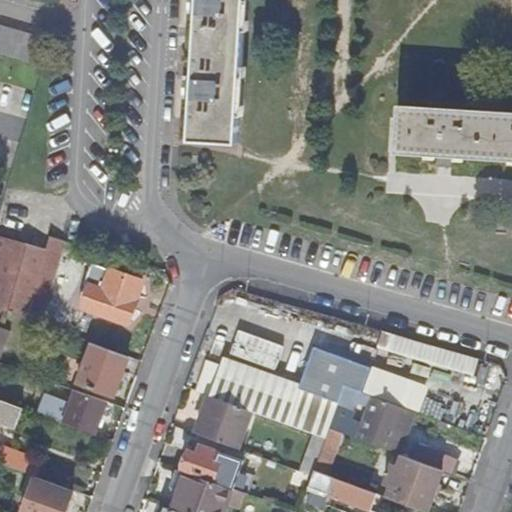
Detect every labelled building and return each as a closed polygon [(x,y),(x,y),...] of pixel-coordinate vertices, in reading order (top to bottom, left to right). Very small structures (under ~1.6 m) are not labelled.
[(188,0),(188,3),(187,15),(197,15),(193,78),(184,78),(183,88),(182,99),(192,100),(190,141),(236,145),(244,0),(188,0)] [(0,53),(31,62),(37,38),(0,27),(0,53)] [(50,42),(37,38),(31,62),(44,65),(50,42)] [(511,112),(398,107),(397,154),(437,156),(437,168),(449,169),(450,157),(511,160),(511,112)] [(64,258),(0,239),(0,311),(45,325),(64,258)] [(142,281),(93,262),(83,288),(87,290),(82,306),(126,323),(142,281)] [(248,354),(279,366),(288,343),(241,326),(231,354),(246,359),(248,354)] [(396,330),(391,346),(476,374),(482,358),(396,330)] [(128,354),(91,341),(75,381),(111,395),(128,354)] [(346,383),(352,365),(313,352),(302,377),(343,391),(345,387),(346,383)] [(352,365),(346,383),(363,389),(369,371),(352,365)] [(209,394),(250,410),(312,433),(326,438),(329,429),(335,413),(343,391),(302,377),(296,395),(219,367),(218,369),(211,366),(206,378),(210,380),(208,386),(211,388),(209,394)] [(38,414),(92,432),(104,399),(75,389),(70,402),(45,394),(38,414)] [(235,447),(250,410),(209,394),(201,413),(208,416),(201,435),(235,447)] [(340,433),(387,450),(403,408),(374,397),(362,428),(349,423),(351,419),(335,413),(329,429),(340,433)] [(0,402),(0,424),(16,430),(24,411),(0,402)] [(387,450),(397,453),(413,411),(403,408),(387,450)] [(208,416),(201,413),(194,432),(201,435),(208,416)] [(314,470),(325,475),(340,433),(329,429),(326,438),(314,470)] [(312,433),(299,470),(312,475),(314,470),(326,438),(312,433)] [(0,446),(0,464),(35,478),(42,462),(0,446)] [(181,470),(192,474),(231,488),(246,493),(252,476),(239,470),(242,462),(200,446),(197,455),(187,452),(181,470)] [(443,470),(452,473),(457,460),(427,449),(423,462),(443,470)] [(387,498),(428,511),(443,470),(423,462),(402,456),(398,467),(392,466),(385,484),(392,487),(387,498)] [(176,493),(183,496),(185,497),(192,474),(181,470),(175,486),(176,493)] [(312,475),(308,487),(375,511),(381,495),(325,475),(314,470),(312,475)] [(221,511),(231,488),(192,474),(185,497),(183,496),(177,511),(180,511),(221,511)] [(63,511),(72,490),(35,478),(21,511),(63,511)] [(15,511),(17,505),(3,501),(0,510),(0,511),(15,511)]
